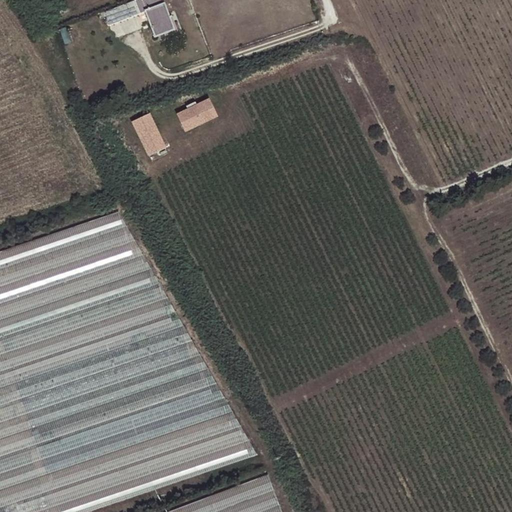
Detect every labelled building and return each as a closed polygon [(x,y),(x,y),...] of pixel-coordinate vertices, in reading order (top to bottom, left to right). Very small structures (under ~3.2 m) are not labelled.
[(163,0),(136,0),(105,13),(107,18),(111,27),(146,12),(155,38),(165,34),(175,30),(170,16),(163,0)] [(172,15),(170,16),(175,30),(165,34),(166,37),(179,32),(172,15)] [(211,98),(176,113),(185,132),(220,117),(211,98)] [(150,113),(131,122),(147,156),(166,147),(150,113)] [(0,250),(0,511),(91,511),(261,457),(128,209),(0,250)] [(285,511),(272,473),(166,511),(285,511)]
